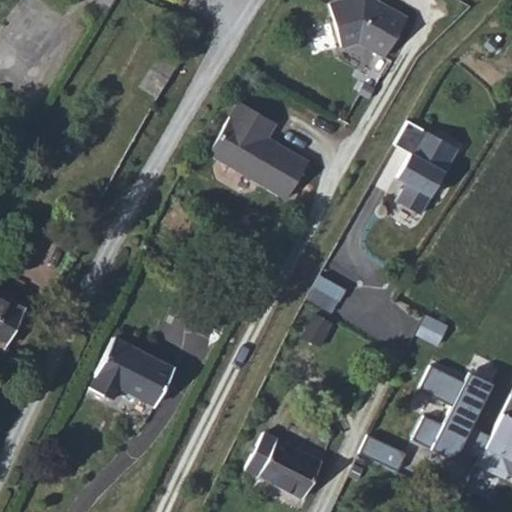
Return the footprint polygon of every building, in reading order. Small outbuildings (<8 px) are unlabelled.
[(371,0),(335,0),(324,4),(337,46),(354,41),(380,56),(402,17),(371,0)] [(161,49),(142,83),(159,93),(178,58),(161,49)] [(242,98),(213,150),(292,193),(312,156),(270,133),(279,118),(242,98)] [(404,115),(390,139),(406,148),(393,171),(404,177),(393,195),(416,208),(453,143),(404,115)] [(346,283),(320,270),(313,283),(339,296),(346,283)] [(27,306),(0,293),(0,343),(7,347),(27,306)] [(387,297),(371,334),(398,346),(414,309),(387,297)] [(158,403),(178,363),(118,333),(98,375),(101,376),(95,387),(119,399),(125,387),(158,403)] [(458,465),(497,383),(470,370),(464,382),(429,365),(419,387),(458,405),(446,430),(423,419),(411,443),(458,465)] [(511,394),(486,450),(511,462),(511,394)] [(332,436),(271,408),(254,445),(314,473),(332,436)]
